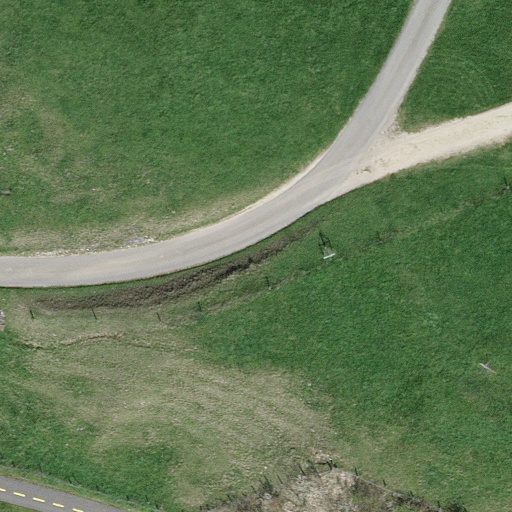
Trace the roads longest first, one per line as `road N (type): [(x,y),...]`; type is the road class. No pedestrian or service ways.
road 1 (track): [(434,0),(374,110),(298,196),(170,254),(89,268),(0,269)]
road 2 (track): [(511,114),(330,168)]
